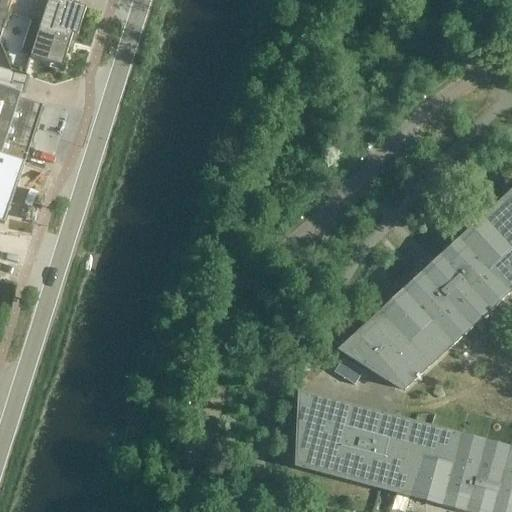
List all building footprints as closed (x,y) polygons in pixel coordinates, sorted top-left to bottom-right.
[(74,6),(74,0),(61,0),(61,1),(57,0),(48,0),(41,25),(73,35),(77,36),(86,9),(74,6)] [(30,57),(30,58),(62,68),(73,35),(41,25),(31,57),(30,57)] [(0,154),(25,162),(42,106),(19,99),(21,94),(0,87),(0,154)] [(0,223),(5,225),(25,162),(0,154),(0,223)] [(511,201),(510,199),(460,245),(466,251),(449,266),(444,260),(424,278),(429,285),(412,300),(407,294),(341,354),(393,387),(393,386),(395,382),(404,392),(511,292),(511,201)] [(511,511),(511,450),(298,394),(295,466),(444,505),(446,498),(469,503),(467,511),(469,511),(511,511)]
